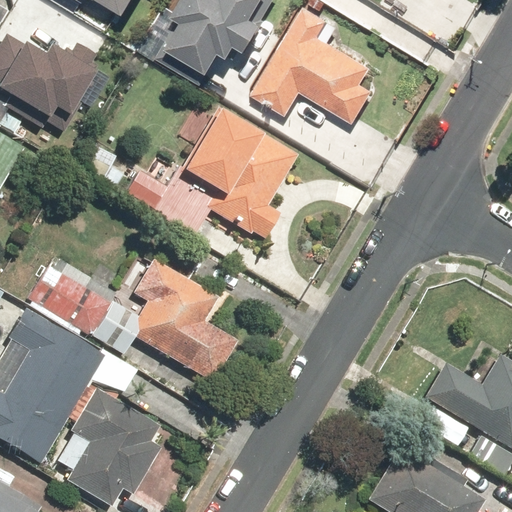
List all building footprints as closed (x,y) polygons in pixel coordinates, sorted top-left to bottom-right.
[(112,0),(126,8),(131,0),(112,0)] [(184,17),(166,48),(209,73),(223,49),(233,55),(239,45),(248,51),(278,0),(175,0),(171,9),(184,17)] [(0,24),(11,8),(0,1),(0,24)] [(363,83),(373,69),(330,40),(340,25),(311,5),(252,93),(288,117),(306,90),(354,122),(375,91),(363,83)] [(55,113),(69,122),(104,67),(73,47),(65,59),(49,48),(43,57),(7,34),(0,44),(0,94),(48,125),(55,113)] [(268,207),(298,158),(215,106),(172,175),(222,205),(214,217),(262,247),(281,215),(268,207)] [(0,192),(27,150),(0,132),(0,192)] [(222,303),(150,259),(130,291),(144,300),(136,314),(48,260),(25,298),(124,358),(134,341),(214,389),(240,347),(208,327),(222,303)] [(117,395),(131,371),(23,308),(5,339),(27,352),(1,396),(0,395),(0,442),(39,465),(89,379),(117,395)] [(467,456),(497,474),(511,447),(511,358),(498,350),(479,382),(446,363),(424,401),(480,433),(467,456)] [(69,467),(61,481),(112,511),(122,493),(133,499),(162,449),(148,441),(157,425),(95,389),(54,458),(69,467)] [(475,511),(483,499),(393,447),(362,501),(380,511),(475,511)] [(0,511),(38,511),(0,487),(0,511)]
